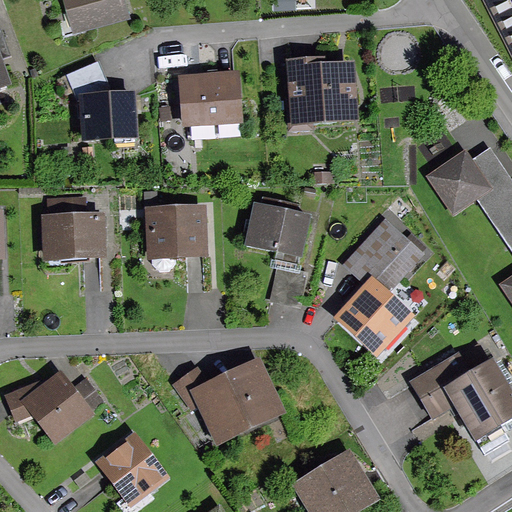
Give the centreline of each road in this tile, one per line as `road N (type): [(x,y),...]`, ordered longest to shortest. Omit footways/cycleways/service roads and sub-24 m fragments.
road 1 (residential): [(0,353),(280,340),(326,360),(421,511)]
road 2 (residential): [(433,0),(511,115)]
